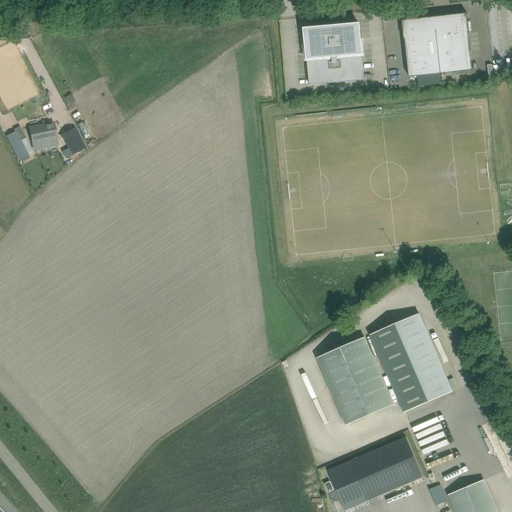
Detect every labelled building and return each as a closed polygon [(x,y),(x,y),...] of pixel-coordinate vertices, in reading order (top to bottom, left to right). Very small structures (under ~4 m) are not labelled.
[(473,70),(468,24),(467,22),(468,22),(467,13),(466,14),(466,17),(458,18),(457,16),(435,18),(436,30),(441,74),(473,70)] [(441,74),(436,30),(424,31),(423,19),(409,21),(409,24),(403,24),(404,30),(403,30),(404,39),(405,39),(409,77),(417,76),(440,74),(441,74)] [(364,80),(359,24),(334,26),(335,32),(330,32),(329,27),(304,29),(309,85),(364,80)] [(440,74),(417,76),(418,86),(441,84),(440,74)] [(53,123),(29,128),(31,138),(32,142),(34,149),(58,144),(56,137),(55,133),(53,123)] [(75,128),(61,135),(68,148),(62,151),(65,158),(85,148),(75,128)] [(20,141),(25,138),(21,129),(7,137),(20,159),(28,155),(20,141)] [(453,391),(420,315),(420,314),(371,335),(404,413),(453,391)] [(394,404),(365,338),(318,358),(346,425),(394,404)] [(406,437),(328,471),(332,479),(351,471),(380,459),(394,490),(424,477),(406,437)] [(497,511),(484,480),(448,495),(455,511),(497,511)] [(428,488),(434,505),(446,502),(441,484),(428,488)]
